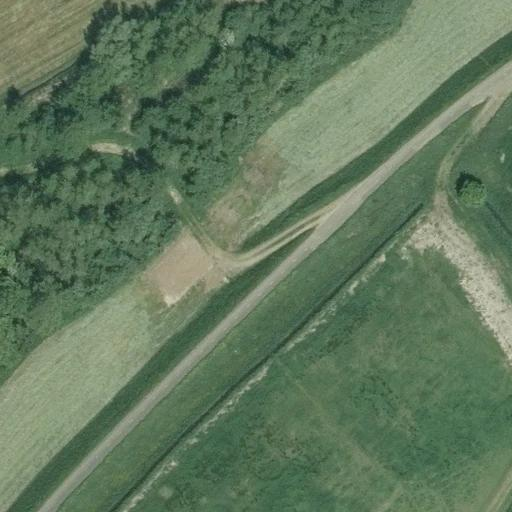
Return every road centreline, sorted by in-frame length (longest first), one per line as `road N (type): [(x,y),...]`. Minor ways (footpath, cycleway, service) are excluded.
road 1 (unclassified): [(47,511),(337,218),(444,119),(511,69)]
road 2 (track): [(337,218),(307,222),(233,260),(204,245),(153,175),(124,155),(97,150),(0,161)]
